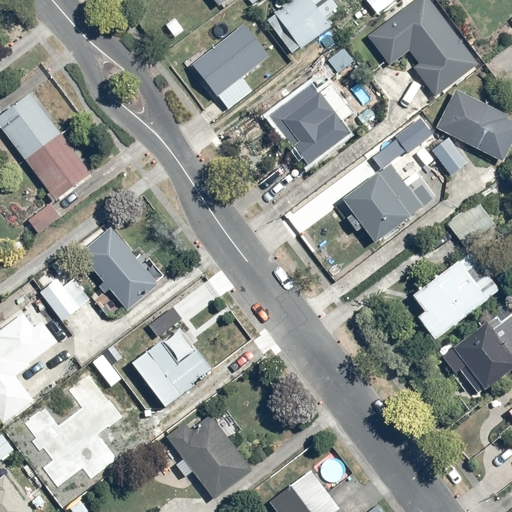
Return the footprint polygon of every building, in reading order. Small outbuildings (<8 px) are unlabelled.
[(299,0),(275,18),(280,24),(273,30),(292,55),(303,47),(329,28),(322,19),(338,8),(331,0),(299,0)] [(477,66),(427,0),(416,0),(367,37),(390,66),(407,54),(416,66),(412,69),(434,98),(477,66)] [(268,58),(243,25),(190,65),(225,111),(251,91),(241,79),(268,58)] [(353,112),(332,85),(276,129),(306,168),(347,135),(339,124),(353,112)] [(481,155),(501,164),(511,142),(511,120),(455,91),(435,129),(450,137),(431,151),(451,177),(480,155),(481,155)] [(60,136),(29,95),(0,116),(0,129),(24,162),(33,155),(60,136)] [(434,135),(421,117),(394,137),(408,155),(434,135)] [(33,155),(24,162),(54,202),(90,176),(60,136),(33,155)] [(401,182),(388,165),(339,203),(372,247),(434,199),(413,173),(401,182)] [(472,202),(446,224),(466,247),(491,225),(472,202)] [(61,219),(52,205),(30,220),(35,228),(39,233),(61,219)] [(103,296),(109,290),(127,312),(157,287),(110,228),(79,252),(103,283),(97,288),(103,296)] [(501,290),(472,252),(411,298),(423,313),(416,318),(433,341),(501,290)] [(89,299),(60,261),(32,282),(61,320),(89,299)] [(27,306),(0,329),(0,418),(4,423),(32,398),(13,377),(57,339),(27,306)] [(511,313),(493,328),(456,358),(483,391),(511,367),(511,313)] [(182,347),(169,356),(159,342),(131,363),(164,406),(214,368),(198,347),(188,355),(182,347)] [(232,380),(222,369),(205,383),(215,394),(232,380)] [(511,387),(501,396),(511,408),(506,411),(511,418),(511,387)] [(102,434),(111,447),(98,456),(108,470),(121,460),(156,434),(138,408),(102,434)] [(250,469),(208,415),(190,428),(185,422),(165,437),(182,460),(176,465),(184,476),(192,471),(212,498),(250,469)] [(0,459),(13,449),(1,433),(0,433),(0,459)] [(390,511),(373,486),(338,510),(309,469),(267,497),(277,511),(390,511)] [(28,500),(4,470),(0,473),(0,511),(34,511),(46,504),(37,493),(28,500)] [(151,511),(194,511),(182,495),(159,511),(158,511),(156,509),(151,511)]
